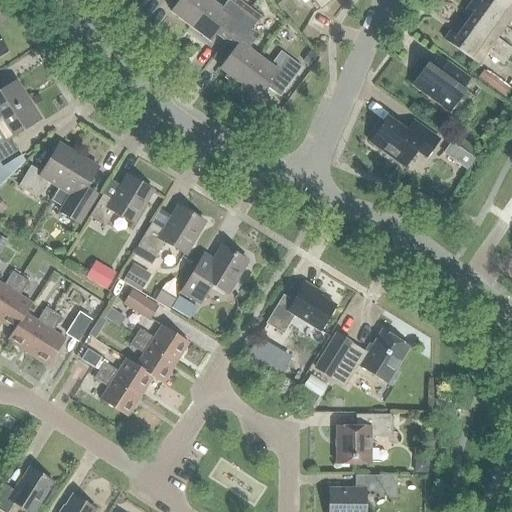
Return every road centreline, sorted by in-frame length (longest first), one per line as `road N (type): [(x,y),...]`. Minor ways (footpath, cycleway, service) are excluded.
road 1 (tertiary): [(71,0),(124,75),(178,122),(261,171),(311,174)]
road 2 (tertiary): [(311,174),(342,206),(405,236),(471,286)]
road 3 (residential): [(311,174),(386,0)]
road 4 (residential): [(152,480),(14,395),(0,396)]
road 5 (residential): [(286,511),(282,440),(208,388)]
